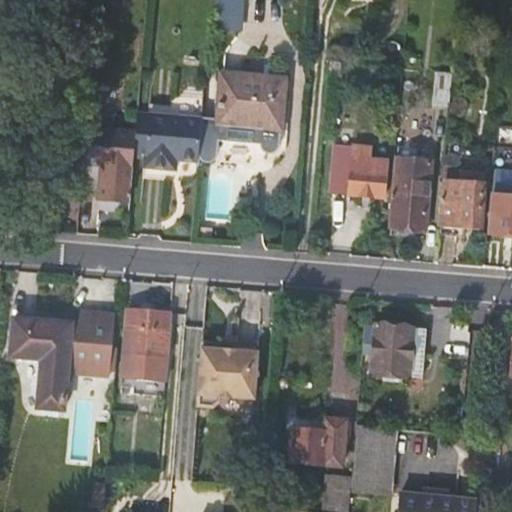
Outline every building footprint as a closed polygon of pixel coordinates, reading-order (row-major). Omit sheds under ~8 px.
[(108,58),(91,57),(89,77),(107,78),(108,58)] [(217,143),(260,146),(261,150),(263,154),(267,156),(271,156),(275,155),(278,152),(280,148),(281,132),(284,81),(221,77),(218,121),(201,119),(198,156),(199,158),(200,160),(202,162),(205,163),(207,164),(210,163),(213,162),(215,160),(216,157),(217,143)] [(119,85),(89,83),(87,104),(117,107),(119,85)] [(431,119),(447,121),(450,89),(433,87),(431,119)] [(170,106),(149,105),(148,114),(169,116),(170,106)] [(144,158),(148,114),(137,114),(135,134),(133,158),(144,158)] [(169,116),(148,114),(144,158),(144,169),(167,170),(168,160),(177,161),(198,163),(198,156),(201,119),(169,116)] [(135,134),(85,130),(83,162),(103,164),(101,201),(126,203),(129,166),(133,166),(133,158),(135,134)] [(363,154),(352,153),(351,174),(337,173),(335,194),(384,198),(387,161),(363,159),(363,154)] [(430,160),(394,157),(388,227),(425,230),(430,160)] [(176,171),(177,161),(168,160),(167,170),(176,171)] [(167,170),(144,169),(143,179),(166,180),(167,170)] [(500,177),(491,176),(490,194),(492,194),(489,232),(511,234),(511,195),(498,195),(500,177)] [(240,201),(254,202),(255,183),(241,182),(240,201)] [(441,224),(480,227),(484,184),(444,182),(441,224)] [(125,329),(131,330),(138,330),(136,343),(135,357),(165,359),(169,313),(127,309),(125,329)] [(62,312),(61,323),(73,324),(74,313),(62,312)] [(61,323),(7,320),(4,358),(40,361),(35,407),(65,409),(68,372),(106,375),(109,339),(111,316),(74,313),(73,324),(61,323)] [(375,328),(364,327),(362,355),(373,355),(371,371),(422,375),(426,328),(375,324),(375,328)] [(117,340),(109,339),(106,375),(114,376),(117,340)] [(257,352),(239,350),(220,349),(221,342),(201,340),(196,406),(212,408),(212,411),(252,413),(253,400),(257,352)] [(239,343),(221,342),(220,349),(239,350),(239,343)] [(290,429),(288,462),(340,467),(344,423),(327,421),(326,432),(290,429)] [(375,494),(381,428),(356,426),(352,476),(350,493),(375,494)] [(394,428),(381,428),(375,494),(388,495),(394,428)] [(352,476),(323,474),(319,511),(348,511),(350,493),(352,476)] [(474,511),(475,502),(400,495),(398,511),(474,511)]
